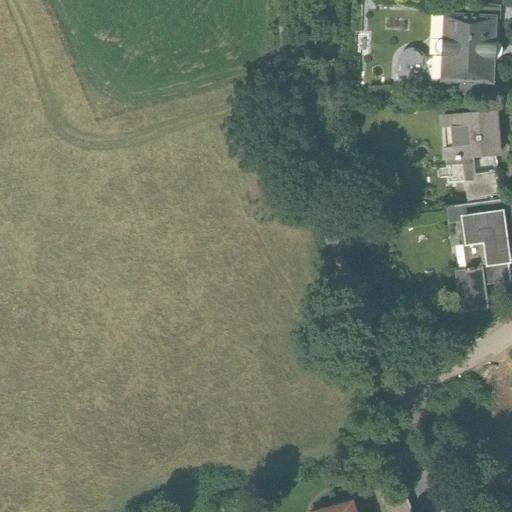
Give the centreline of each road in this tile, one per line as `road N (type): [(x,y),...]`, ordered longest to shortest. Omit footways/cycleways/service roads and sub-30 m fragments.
road 1 (unclassified): [(285,0),(309,144),(394,410)]
road 2 (residential): [(511,335),(394,410)]
